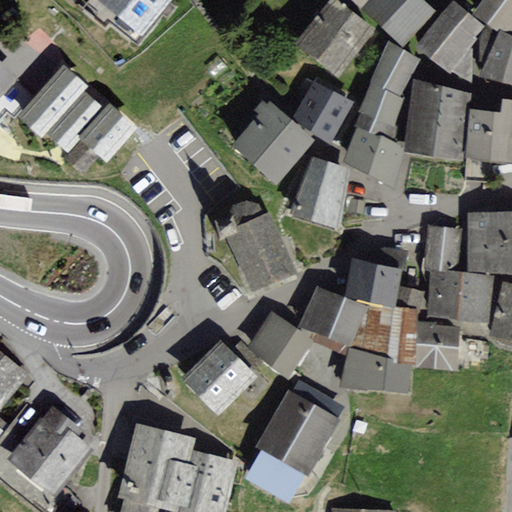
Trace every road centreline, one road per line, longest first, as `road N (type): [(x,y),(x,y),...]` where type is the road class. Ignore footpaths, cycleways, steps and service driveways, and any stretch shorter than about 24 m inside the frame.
road 1 (residential): [(510,194),(395,213),(346,262),(284,297),(164,351),(93,369)]
road 2 (secondary): [(44,317),(71,323),(105,315),(126,291),(128,252),(110,227),(89,217),(0,207)]
road 3 (residential): [(92,511),(102,385),(93,369)]
